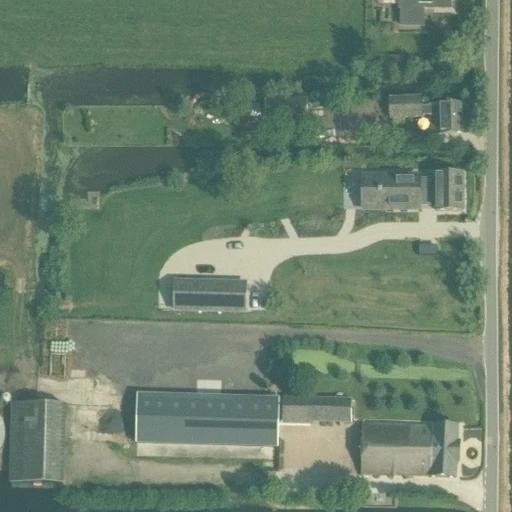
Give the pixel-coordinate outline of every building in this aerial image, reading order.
[(399,0),(399,10),(401,10),(400,26),(423,27),(423,10),(450,11),(450,4),(450,0),(399,0)] [(403,74),(403,59),(380,59),(380,74),(403,74)] [(414,99),(389,100),(389,120),(422,118),(422,117),(429,117),(430,135),(463,134),(462,105),(429,106),(429,108),(422,108),(422,98),(414,99)] [(306,121),(305,100),(266,102),(267,122),(306,121)] [(379,193),(378,193),(378,197),(379,197),(379,211),(396,211),(419,211),(419,205),(436,205),(436,213),(463,213),(462,176),(436,177),(436,182),(419,182),(419,179),(415,179),(379,179),(379,193)] [(175,283),(174,312),(245,314),(245,285),(175,283)] [(352,401),(308,400),(278,399),(138,394),(137,442),(278,446),(279,427),(310,428),(310,424),(351,426),(352,401)] [(64,485),(65,406),(11,405),(10,485),(64,485)] [(433,428),(433,429),(363,426),(362,475),(431,478),(431,479),(456,480),(457,465),(459,465),(460,444),(458,444),(458,429),(433,428)]
